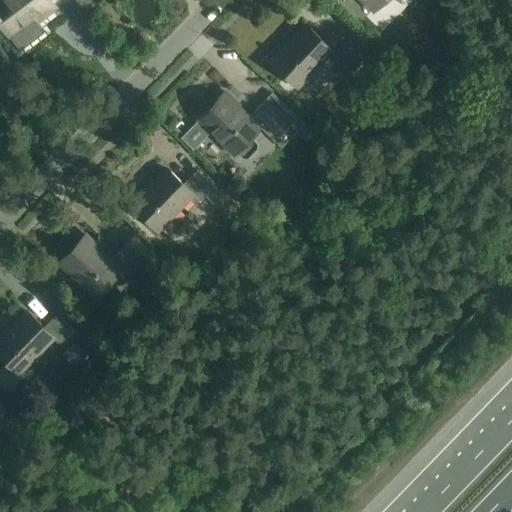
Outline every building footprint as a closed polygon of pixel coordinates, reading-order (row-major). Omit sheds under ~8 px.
[(41,32),(31,19),(37,15),(39,18),(55,6),(49,0),(0,0),(0,21),(20,47),(41,32)] [(362,0),(373,11),(383,0),(362,0)] [(367,56),(354,43),(337,26),(322,41),(305,25),(293,37),(295,39),(286,49),(284,46),(271,59),(299,87),(333,52),(339,58),(353,71),(367,56)] [(258,143),(251,137),(261,127),(267,132),(274,125),(279,130),(287,122),(265,101),(250,116),(248,114),(246,116),(236,107),(239,105),(226,92),(199,120),(234,154),(236,152),(242,158),(248,158),(258,148),(258,143)] [(224,195),(199,170),(184,186),(166,169),(154,181),(156,184),(147,193),(145,191),(132,204),(160,230),(193,196),(200,202),(206,196),(214,204),(224,195)] [(424,203),(405,184),(392,196),(412,215),(424,203)] [(99,248),(86,236),(59,263),(93,297),(121,269),(128,275),(142,260),(126,244),(110,260),(108,257),(106,260),(96,251),(99,248)] [(60,345),(75,330),(58,313),(43,329),(25,312),(13,325),(15,327),(6,336),(4,334),(0,337),(0,355),(19,374),(53,339),(60,345)]
